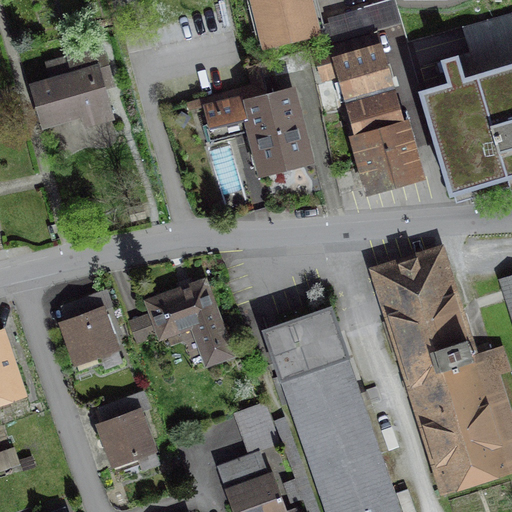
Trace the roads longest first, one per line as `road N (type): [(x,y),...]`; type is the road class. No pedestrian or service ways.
road 1 (residential): [(23,272),(181,242),(511,222)]
road 2 (residential): [(23,272),(99,511)]
